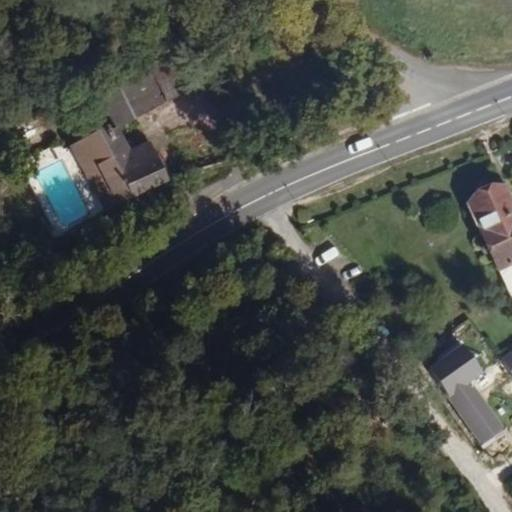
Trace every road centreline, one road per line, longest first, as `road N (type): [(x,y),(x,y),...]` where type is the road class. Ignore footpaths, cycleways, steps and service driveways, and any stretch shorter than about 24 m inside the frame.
road 1 (track): [(0,291),(203,190),(266,197),(494,511)]
road 2 (secondary): [(0,372),(206,229),(266,197),(487,114)]
road 3 (unclassified): [(294,0),(393,50),(487,114)]
